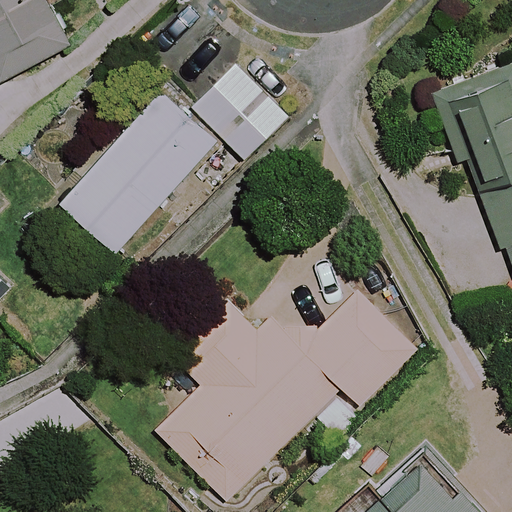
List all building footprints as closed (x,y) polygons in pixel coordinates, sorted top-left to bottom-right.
[(0,0),(0,80),(73,46),(51,0),(0,0)] [(276,78),(246,51),(188,114),(162,90),(58,204),(114,255),(219,140),(244,164),(286,117),(262,95),(276,78)] [(511,61),(409,93),(423,137),(442,131),(454,169),(474,163),(511,286),(511,61)] [(264,325),(256,333),(221,298),(166,352),(201,387),(155,432),(225,503),(336,393),(354,411),(414,352),(355,293),(318,330),(279,325),(271,318),(264,325)] [(359,511),(478,511),(426,453),(359,511)]
